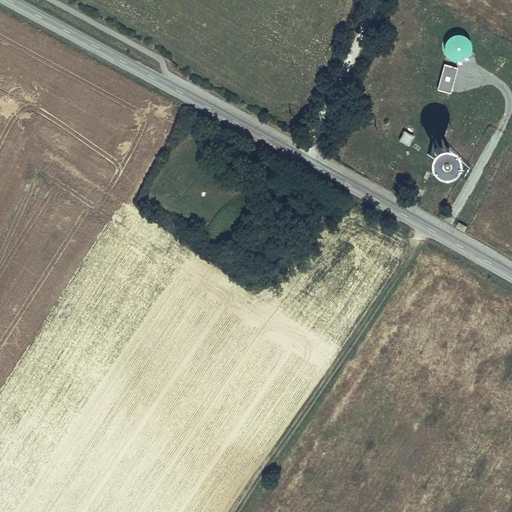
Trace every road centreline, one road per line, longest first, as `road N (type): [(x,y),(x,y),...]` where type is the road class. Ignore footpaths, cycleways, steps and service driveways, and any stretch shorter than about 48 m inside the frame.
road 1 (tertiary): [(11,0),(511,276)]
road 2 (track): [(237,511),(424,226)]
